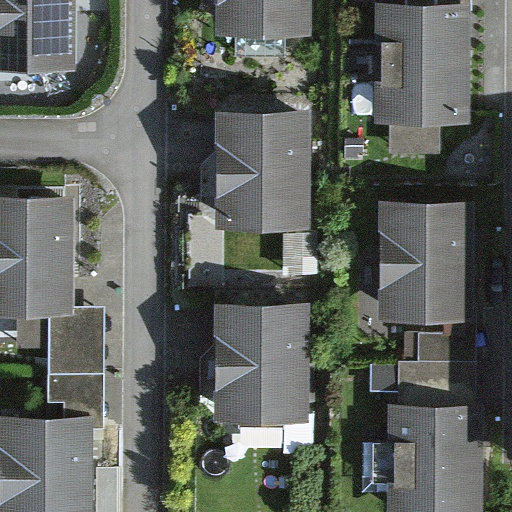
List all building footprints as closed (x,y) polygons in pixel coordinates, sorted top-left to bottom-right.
[(73,0),(0,0),(0,64),(73,64),(73,0)] [(304,0),(217,0),(217,32),(305,32),(304,0)] [(470,5),(382,5),(382,120),(469,120),(470,5)] [(304,111),(217,111),(216,225),(304,226),(304,111)] [(71,197),(0,197),(0,311),(71,312),(71,197)] [(473,204),(386,204),(385,319),(473,319),(473,204)] [(304,303),(217,303),(217,418),(304,418),(304,303)] [(475,511),(476,405),(389,405),(388,511),(475,511)] [(90,511),(92,416),(3,415),(1,511),(90,511)]
